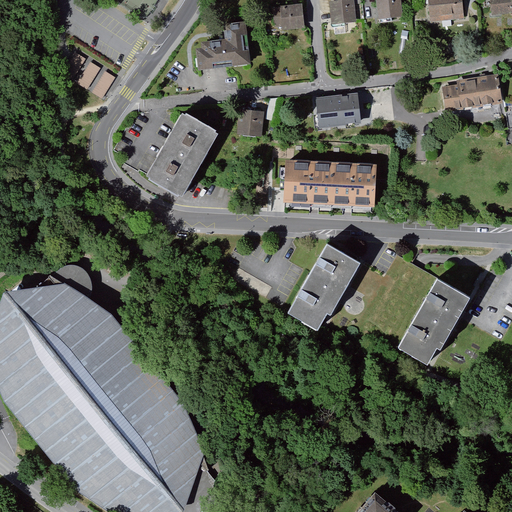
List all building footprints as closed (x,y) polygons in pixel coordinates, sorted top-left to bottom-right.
[(329,24),(355,22),(353,0),(336,0),(337,0),(327,1),(329,24)] [(375,0),(378,21),(403,18),(400,0),(375,0)] [(462,0),(427,0),(428,20),(464,18),(462,0)] [(511,0),(487,0),(489,15),(511,12),(511,0)] [(281,28),(303,28),(303,5),(280,5),(280,8),(276,8),(276,25),(281,25),(281,28)] [(194,49),(195,70),(249,67),(247,21),(223,22),(224,41),(200,42),(200,48),(194,49)] [(77,82),(89,89),(102,68),(91,61),(77,82)] [(511,77),(502,79),(507,119),(511,118),(511,77)] [(499,78),(480,81),(484,110),(503,107),(499,78)] [(445,114),(484,110),(480,81),(456,83),(456,88),(442,90),(445,114)] [(372,126),(371,93),(338,95),(340,142),(360,141),(359,127),(372,126)] [(270,102),(266,121),(273,123),(278,103),(270,102)] [(238,138),(262,138),(263,114),(238,113),(238,138)] [(223,137),(187,117),(151,182),(187,202),(223,137)] [(380,170),(287,168),(286,211),(379,213),(380,170)] [(287,317),(319,335),(360,261),(328,243),(287,317)] [(25,291),(67,287),(89,301),(90,283),(86,273),(78,266),(66,265),(54,271),(25,291)] [(396,352),(429,371),(460,318),(472,295),(439,276),(396,352)] [(184,404),(113,317),(89,301),(67,287),(25,291),(5,293),(0,306),(0,392),(3,401),(75,491),(109,511),(183,511),(194,480),(204,450),(195,429),(184,404)] [(393,511),(379,499),(367,511),(393,511)]
